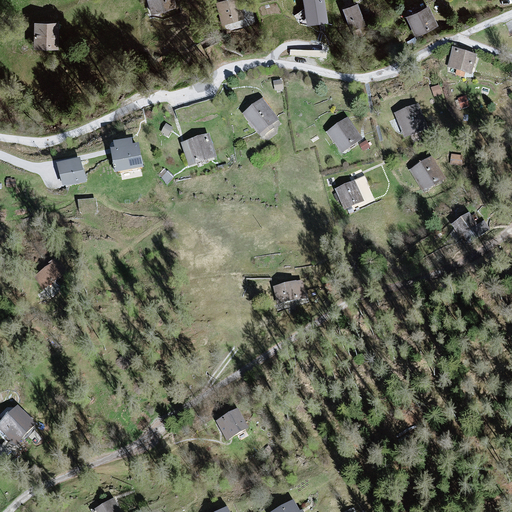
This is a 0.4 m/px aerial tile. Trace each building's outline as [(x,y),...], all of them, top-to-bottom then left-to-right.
[(169,0),(144,0),(149,18),(173,11),(169,0)] [(235,0),(232,0),(213,6),(220,28),(242,22),(235,0)] [(327,23),(323,0),(304,0),(309,26),(327,23)] [(356,6),(341,11),(348,29),(364,22),(356,6)] [(427,8),(404,17),(413,39),(437,28),(427,8)] [(59,24),(32,24),(32,49),(59,51),(59,24)] [(325,52),(325,44),(307,43),(307,44),(290,44),(290,51),(325,52)] [(446,70),(472,78),(476,59),(453,51),(446,70)] [(276,93),(283,92),(281,82),(273,85),(276,93)] [(395,109),(406,136),(428,127),(418,100),(395,109)] [(280,124),(264,104),(244,118),(258,138),(280,124)] [(326,136),(342,157),(364,143),(347,122),(326,136)] [(210,139),(182,147),(188,170),(217,161),(210,139)] [(119,157),(117,158),(120,177),(145,173),(142,154),(134,155),(134,149),(118,152),(119,157)] [(411,176),(424,195),(445,182),(433,162),(411,176)] [(82,164),(61,170),(67,189),(87,184),(82,164)] [(335,192),(344,211),(363,203),(354,184),(335,192)] [(480,230),(469,215),(447,228),(459,243),(480,230)] [(36,272),(45,282),(53,275),(45,265),(36,272)] [(294,284),(274,291),(281,315),(302,307),(294,284)] [(16,445),(38,423),(18,403),(0,420),(0,430),(5,436),(3,437),(13,447),(16,445)] [(245,409),(216,424),(226,443),(255,427),(245,409)] [(121,511),(115,501),(96,511),(121,511)] [(297,511),(293,503),(276,511),(297,511)]
